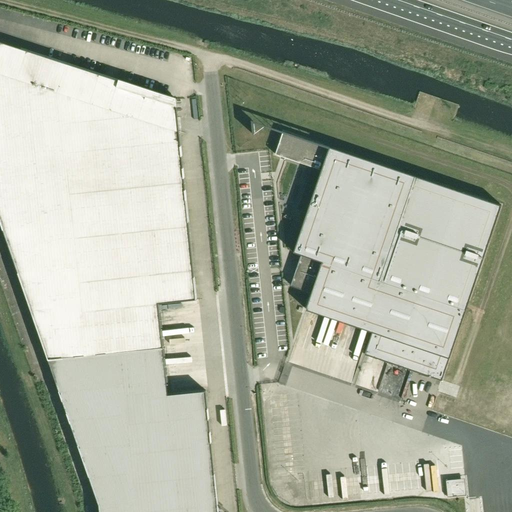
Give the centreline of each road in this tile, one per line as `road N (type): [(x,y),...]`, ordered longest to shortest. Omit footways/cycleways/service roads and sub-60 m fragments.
road 1 (unclassified): [(208,55),(262,511)]
road 2 (motorway): [(396,0),(511,39)]
